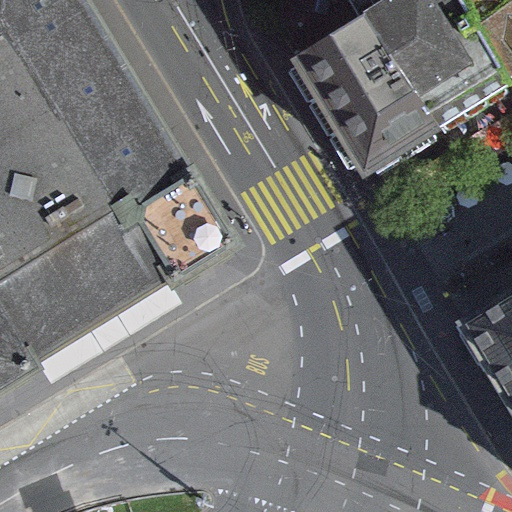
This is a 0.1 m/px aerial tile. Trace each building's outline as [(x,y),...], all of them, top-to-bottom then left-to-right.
[(86,0),(0,0),(0,380),(26,365),(20,356),(156,276),(158,280),(233,236),(182,149),(176,152),(86,0)] [(355,0),(368,21),(439,136),(511,91),(511,74),(465,0),(355,0)] [(511,0),(465,0),(511,74),(511,0)] [(343,126),(374,176),(439,136),(368,21),(302,61),(314,80),(343,126)] [(511,281),(445,321),(511,433),(511,281)]
